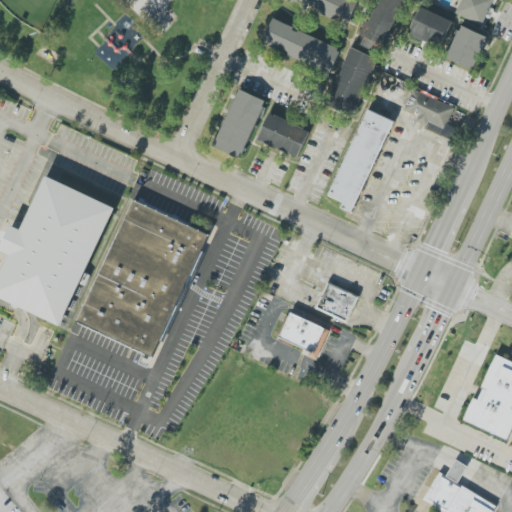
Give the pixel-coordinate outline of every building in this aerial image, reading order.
[(288,0),(350,23),(358,0),(288,0)] [(378,0),(365,37),(364,37),(361,46),(384,55),(405,0),(378,0)] [(461,0),(456,13),(482,25),(492,0),(461,0)] [(452,20),(419,8),(409,34),(442,47),(452,20)] [(272,20),(262,46),(331,73),(341,48),(272,20)] [(447,60),(474,70),(487,36),(460,26),(447,60)] [(378,58),(350,48),(328,105),(356,116),(378,58)] [(266,101),(238,89),(214,147),(241,158),(266,101)] [(451,139),(455,128),(448,125),(455,106),(413,89),(404,111),(418,117),(415,124),(451,139)] [(392,120),(366,109),(330,197),(343,202),(340,208),(354,214),(392,120)] [(258,142),(299,157),(309,129),(268,114),(258,142)] [(0,284),(0,302),(59,333),(117,217),(49,181),(0,284)] [(132,199),(75,321),(149,356),(206,233),(132,199)] [(358,295),(325,284),(316,311),(349,322),(358,295)] [(310,351),(308,356),(317,360),(330,330),(289,313),(279,339),(310,351)] [(511,363),(493,355),(473,398),(470,397),(459,420),(503,440),(510,425),(511,425),(511,363)] [(493,511),(497,505),(458,485),(467,466),(455,460),(447,476),(439,472),(424,501),(444,511),(493,511)]
